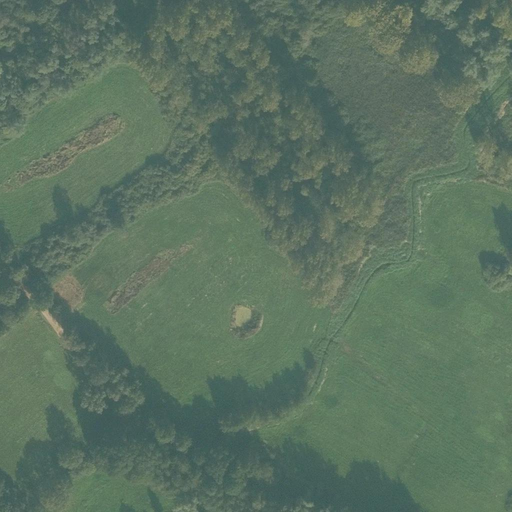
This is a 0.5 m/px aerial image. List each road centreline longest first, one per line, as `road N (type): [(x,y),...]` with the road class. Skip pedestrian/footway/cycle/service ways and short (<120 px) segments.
road 1 (track): [(120,407),(312,511)]
road 2 (track): [(0,271),(120,407)]
road 3 (track): [(120,407),(20,511)]
